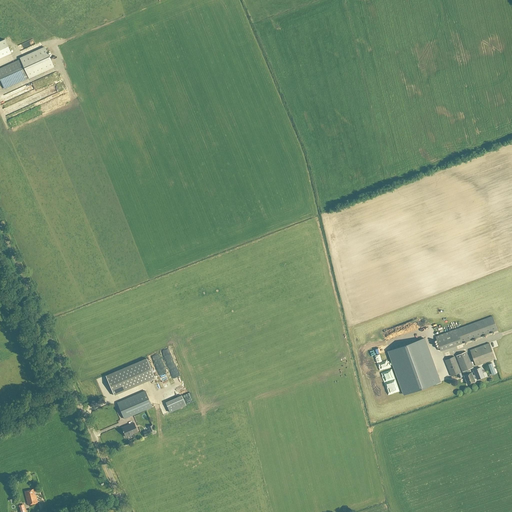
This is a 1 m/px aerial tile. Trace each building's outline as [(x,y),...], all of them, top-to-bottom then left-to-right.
[(0,57),(10,53),(4,39),(0,41),(0,57)] [(45,48),(21,59),(0,68),(0,80),(4,89),(54,67),(45,48)] [(37,79),(25,84),(27,89),(39,84),(37,79)] [(58,84),(41,91),(43,98),(61,90),(58,84)] [(34,95),(24,99),(25,102),(26,101),(27,104),(30,103),(36,101),(34,95)] [(492,316),(435,337),(441,351),(497,330),(492,316)] [(424,338),(389,351),(404,394),(440,382),(424,338)] [(489,343),(470,350),(476,367),(495,359),(489,343)] [(467,352),(456,356),(462,372),(465,371),(466,375),(464,376),(467,385),(475,382),(474,378),(476,377),(477,380),(484,377),(480,368),(474,370),(475,375),(473,375),(472,373),(471,373),(469,369),(473,368),(467,352)] [(454,357),(445,360),(451,376),(460,373),(454,357)] [(155,378),(146,359),(105,376),(114,396),(155,378)] [(152,364),(161,385),(168,382),(159,362),(152,364)] [(175,370),(169,373),(171,379),(177,377),(175,370)] [(181,386),(174,388),(176,394),(183,392),(181,386)] [(117,403),(124,419),(152,407),(145,391),(117,403)] [(170,412),(186,405),(182,395),(165,402),(170,412)] [(134,423),(122,428),(126,437),(137,432),(134,423)] [(24,492),(28,505),(37,503),(34,489),(24,492)]
